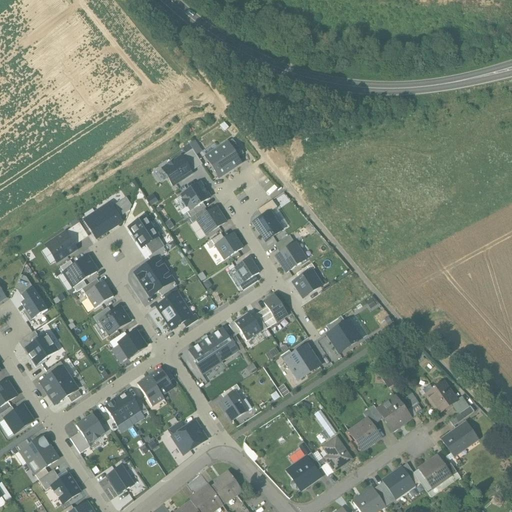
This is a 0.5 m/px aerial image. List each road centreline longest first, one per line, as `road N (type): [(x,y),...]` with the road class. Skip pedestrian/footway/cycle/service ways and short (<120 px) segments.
road 1 (tertiary): [(511,69),(393,88),(308,78),(235,48),(173,0)]
road 2 (residential): [(50,425),(163,351)]
road 3 (residential): [(163,351),(274,279)]
road 4 (residential): [(309,511),(417,441)]
